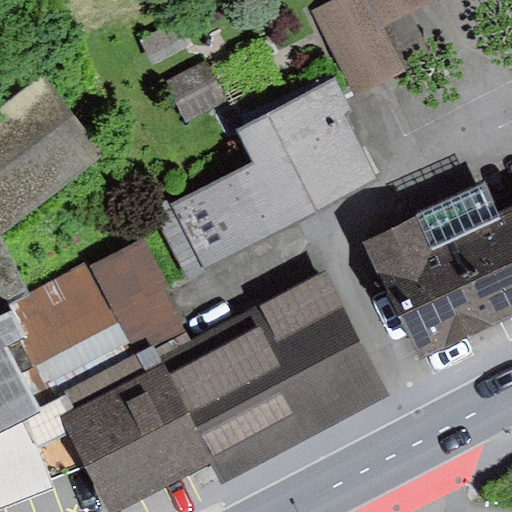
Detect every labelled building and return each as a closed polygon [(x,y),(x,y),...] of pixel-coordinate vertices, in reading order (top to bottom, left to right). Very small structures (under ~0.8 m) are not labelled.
[(365,0),(330,0),(313,9),(352,86),(397,62),(365,0)] [(435,0),(366,0),(383,34),(439,6),(435,0)] [(176,24),(141,42),(155,69),(190,50),(176,24)] [(217,58),(168,84),(188,122),(237,96),(217,58)] [(45,81),(0,114),(0,239),(1,241),(107,162),(45,81)] [(256,166),(154,217),(187,283),(340,206),(380,186),(358,142),(346,117),(332,91),(241,137),(256,166)] [(408,229),(366,248),(421,367),(511,324),(511,214),(496,221),(484,194),(426,221),(408,229)] [(2,306),(26,295),(6,243),(0,245),(0,440),(20,430),(17,424),(32,417),(2,355),(22,346),(2,306)] [(158,366),(191,348),(143,249),(88,275),(84,267),(26,295),(2,306),(22,346),(2,355),(32,417),(17,424),(20,430),(32,456),(37,453),(45,449),(56,473),(81,461),(61,422),(77,414),(66,393),(134,358),(142,372),(158,366)] [(191,348),(158,366),(211,467),(224,488),(297,449),(392,398),(327,276),(191,348)] [(77,414),(61,422),(81,461),(108,511),(125,511),(211,467),(158,366),(145,378),(142,372),(134,358),(66,393),(77,414)] [(20,430),(0,440),(0,511),(7,511),(54,495),(37,453),(32,456),(20,430)]
